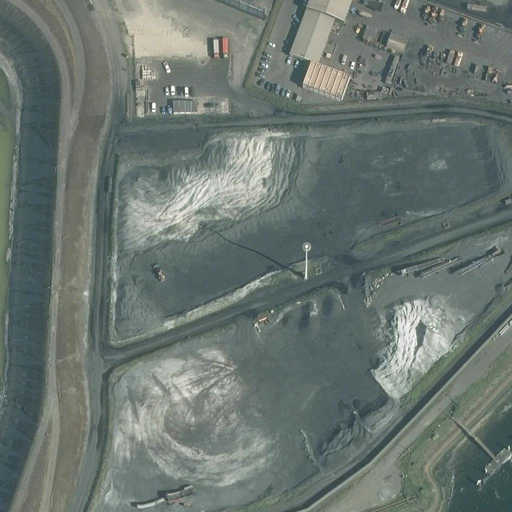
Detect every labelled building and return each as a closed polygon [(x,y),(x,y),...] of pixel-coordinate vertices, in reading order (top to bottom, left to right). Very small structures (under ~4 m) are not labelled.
[(133,10),(131,7),(126,0),(121,0),(120,1),(128,14),(131,12),(133,10)] [(351,0),(309,0),(289,56),(311,64),(317,66),(334,21),(343,25),(351,0)] [(246,33),(235,29),(229,46),(240,50),(246,33)] [(408,39),(390,34),(385,49),(402,55),(408,39)] [(510,64),(482,54),(474,74),(502,85),(510,64)] [(311,64),(302,88),(341,102),(344,94),(350,78),(332,72),(317,66),(311,64)] [(215,113),(214,100),(172,102),(173,114),(215,113)]
